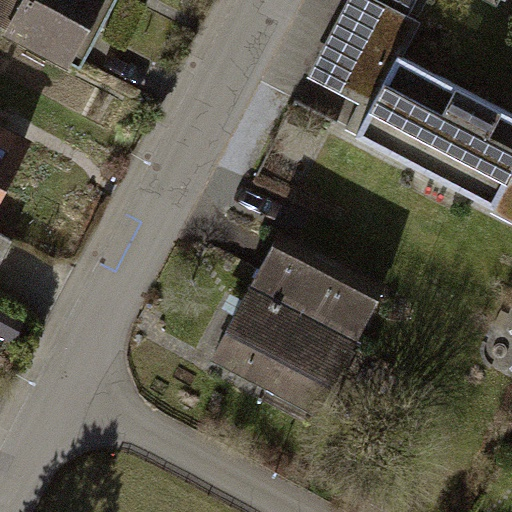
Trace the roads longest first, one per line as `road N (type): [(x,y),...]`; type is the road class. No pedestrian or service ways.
road 1 (residential): [(70,386),(270,0)]
road 2 (residential): [(70,386),(297,511)]
road 3 (residential): [(6,511),(70,386)]
